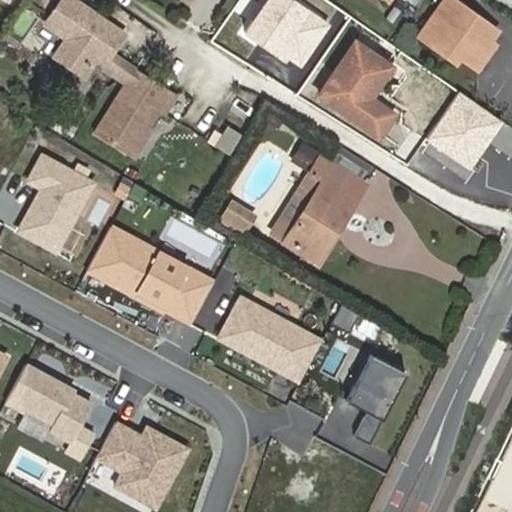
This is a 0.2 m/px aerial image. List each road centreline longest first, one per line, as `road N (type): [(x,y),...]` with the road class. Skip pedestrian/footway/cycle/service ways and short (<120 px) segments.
road 1 (residential): [(0,281),(211,394),(234,420),(237,447),(217,511)]
road 2 (tertiary): [(406,511),(511,279)]
